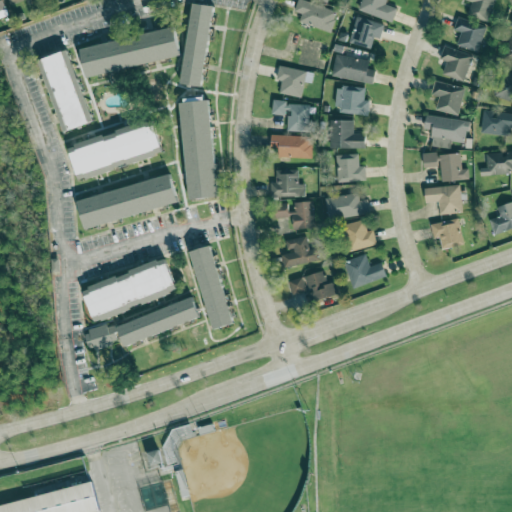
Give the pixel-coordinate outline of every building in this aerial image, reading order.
[(299,22),(330,33),(337,12),(301,0),(298,0),(294,12),(301,14),(299,22)] [(386,0),(361,0),(358,11),(392,23),(397,9),(385,5),(386,0)] [(467,15),(487,22),(495,0),(463,0),(472,3),(467,15)] [(181,84),(202,87),(213,6),(192,3),(181,84)] [(370,50),(374,37),(380,39),(384,25),(356,17),(348,44),(370,50)] [(477,53),(487,27),(458,17),(453,31),(460,33),(456,45),(477,53)] [(180,57),(174,28),(80,48),(85,77),(180,57)] [(446,62),(442,75),(463,82),(473,56),(444,46),(439,60),(446,62)] [(87,124),(64,52),(39,60),(62,132),(87,124)] [(367,69),(369,61),(336,54),(331,76),(372,85),(375,71),(367,69)] [(279,94),(301,98),(304,82),(311,84),(313,73),(279,66),(276,80),(282,81),(279,94)] [(511,73),(498,73),(497,100),(511,100),(511,73)] [(439,97),(436,110),(457,116),(465,89),(435,81),(431,95),(439,97)] [(335,112),(367,116),(369,101),(364,100),(365,89),(339,86),(335,112)] [(309,105),(286,104),(286,101),(272,100),(272,114),(288,114),(288,131),(308,132),(309,105)] [(181,103),(188,199),(217,197),(210,101),(181,103)] [(481,132),(511,136),(511,128),(511,127),(511,114),(495,112),(495,113),(484,111),(481,132)] [(424,129),(433,131),(430,146),(450,149),(451,142),(465,144),(469,121),(426,115),(424,129)] [(329,148),(365,149),(366,134),(353,134),(353,121),(329,120),(329,148)] [(161,151),(154,125),(133,131),(132,128),(68,146),(76,175),(161,151)] [(270,149),(278,149),(278,158),(311,159),(312,137),(271,135),(270,149)] [(505,153),(486,154),(486,168),(480,169),(480,176),(511,174),(511,151),(505,152),(505,153)] [(462,170),(460,152),(423,156),(424,169),(440,167),(442,182),(469,180),(468,169),(462,170)] [(336,155),(337,183),(366,182),(365,166),(359,166),(358,154),(336,155)] [(276,183),(270,183),(270,198),(305,197),(305,183),(297,184),(297,170),(275,170),(276,183)] [(77,199),(84,228),(177,205),(170,176),(77,199)] [(439,215),(462,214),(461,186),(424,188),(425,203),(439,202),(439,215)] [(369,215),(368,200),(359,201),(359,194),(325,198),(327,219),(369,215)] [(314,229),(312,202),(294,203),(294,211),(288,211),(288,204),(275,205),(276,218),(293,218),(293,230),(314,229)] [(489,220),(493,234),(511,229),(511,202),(497,207),(499,217),(489,220)] [(463,247),(460,220),(431,223),(433,239),(440,238),(441,249),(463,247)] [(373,231),(366,232),(364,221),(344,225),(350,252),(377,245),(373,231)] [(285,241),(288,253),(281,254),(284,268),(318,261),(316,249),(309,250),(306,236),(285,241)] [(212,330),(233,325),(212,246),(191,251),(212,330)] [(352,289),(387,278),(382,263),(370,267),(366,255),(343,262),(352,289)] [(175,288),(166,259),(81,289),(91,317),(175,288)] [(307,275),(311,301),(337,297),(334,283),(326,285),(324,272),(307,275)] [(306,291),(302,278),(288,282),(292,295),(306,291)] [(117,324),(123,344),(200,321),(194,300),(117,324)] [(118,345),(113,325),(84,331),(89,351),(118,345)] [(147,453),(151,467),(163,463),(159,450),(147,453)] [(0,504),(0,511),(98,511),(93,485),(0,504)]
